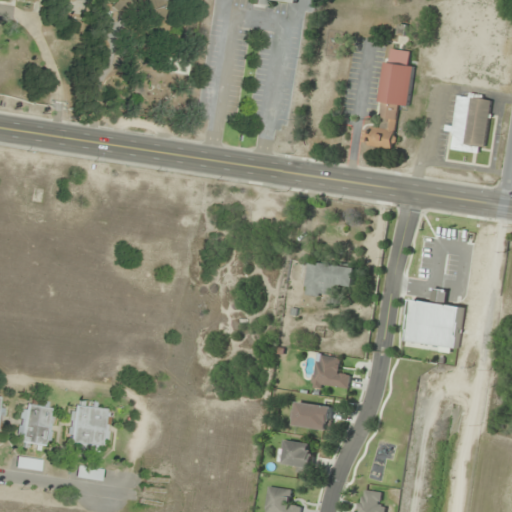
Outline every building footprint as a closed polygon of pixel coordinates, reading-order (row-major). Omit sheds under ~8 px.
[(157,1),(156,0),(137,0),(137,21),(166,22),(166,1),(157,1)] [(168,73),(186,76),(188,62),(170,59),(168,73)] [(408,106),(414,66),(387,62),(377,128),(370,127),(368,145),(394,149),(400,105),(408,106)] [(488,152),(490,97),(456,95),(454,151),(488,152)] [(335,286),(354,288),(356,267),(308,261),(304,294),(333,298),(335,286)] [(349,388),(350,372),(341,371),(342,357),(317,355),(314,384),(349,388)] [(330,431),(333,407),(293,401),(290,426),(330,431)] [(50,448),(57,410),(21,403),(14,441),(50,448)] [(65,442),(105,449),(113,412),(72,404),(65,442)] [(311,473),(314,444),(282,440),(280,460),(288,461),(287,470),(311,473)] [(40,470),(40,459),(16,459),(16,470),(40,470)] [(101,480),(101,469),(77,469),(77,480),(101,480)] [(264,511),(299,511),(301,504),(292,503),(293,490),(268,487),(264,511)] [(354,505),(352,511),(384,511),(386,502),(379,501),(381,492),(366,490),(363,507),(354,505)]
